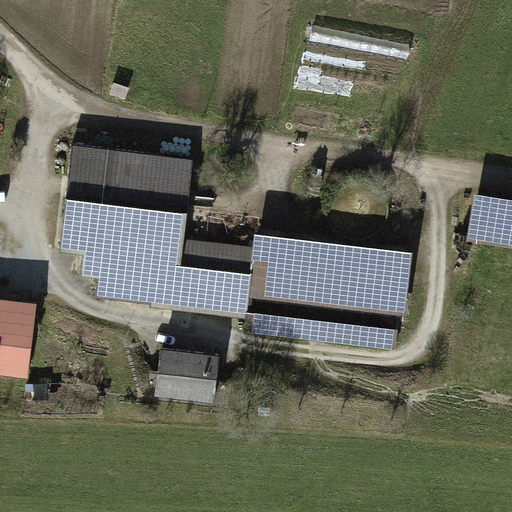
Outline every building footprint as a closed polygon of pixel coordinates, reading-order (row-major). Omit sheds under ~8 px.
[(191,159),(71,146),(60,249),(80,252),(77,279),(94,281),(92,300),(246,317),(254,245),(182,238),(191,159)] [(511,203),(470,198),(464,244),(511,250),(511,203)] [(414,248),(257,231),(246,331),(398,347),(402,309),(407,309),(414,248)] [(0,376),(27,379),(33,301),(0,298),(0,376)] [(215,356),(156,350),(151,402),(210,408),(215,356)]
